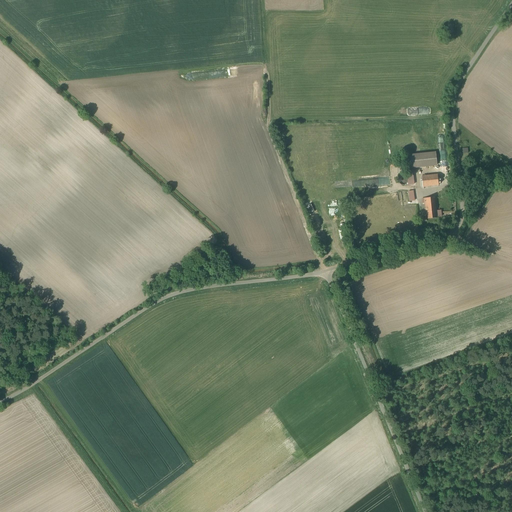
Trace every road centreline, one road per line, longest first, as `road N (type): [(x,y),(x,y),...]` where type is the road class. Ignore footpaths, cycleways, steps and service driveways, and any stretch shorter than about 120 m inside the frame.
road 1 (unclassified): [(511,5),(455,89),(456,225),(325,269)]
road 2 (unclassified): [(325,269),(170,296),(0,402)]
road 3 (track): [(261,0),(268,116),(325,269)]
road 4 (unclassified): [(325,269),(424,511)]
